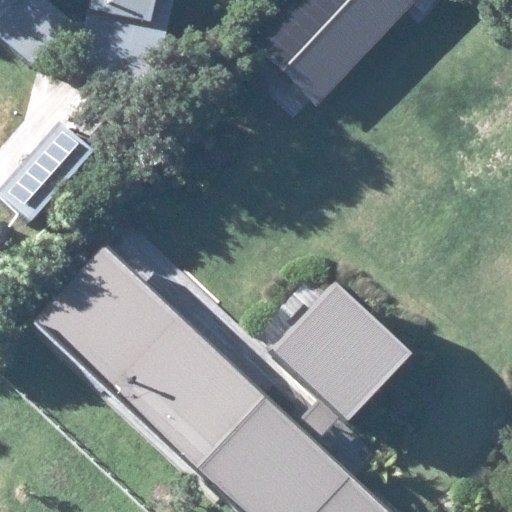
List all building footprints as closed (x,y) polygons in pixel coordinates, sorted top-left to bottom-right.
[(0,0),(0,32),(36,63),(72,23),(91,26),(84,65),(163,80),(177,0),(0,0)] [(297,0),(293,5),(358,67),(418,0),(297,0)] [(309,70),(270,31),(233,68),(271,107),(309,70)] [(0,176),(0,191),(27,217),(93,146),(58,114),(0,176)] [(390,511),(100,247),(37,316),(251,511),(390,511)] [(269,349),(348,413),(403,345),(324,282),(269,349)]
